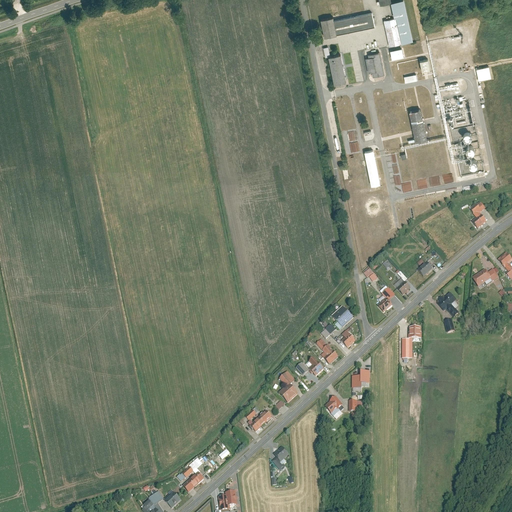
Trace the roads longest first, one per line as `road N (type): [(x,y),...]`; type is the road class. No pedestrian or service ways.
road 1 (residential): [(301,0),(374,338)]
road 2 (residential): [(184,511),(374,338)]
road 3 (residential): [(374,338),(511,218)]
